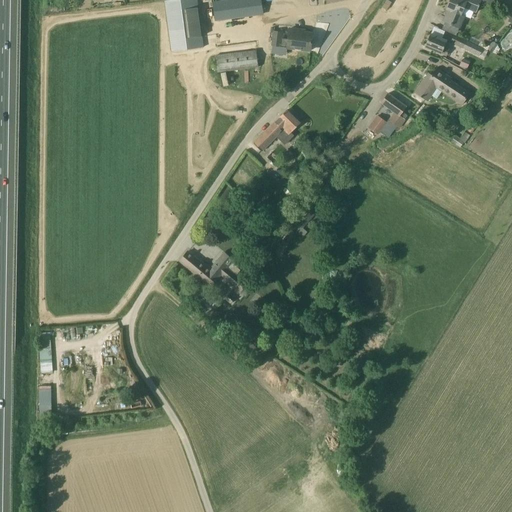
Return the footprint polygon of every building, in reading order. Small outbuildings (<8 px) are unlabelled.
[(197,0),(171,0),(164,1),(171,52),(204,47),(197,0)] [(262,0),(229,0),(212,2),(215,21),(264,14),(262,0)] [(476,13),(481,0),(450,0),(447,9),(448,9),(443,21),(460,28),(465,16),(463,15),(466,9),(476,13)] [(217,27),(219,48),(253,45),(251,25),(217,27)] [(310,51),(313,34),(313,32),(305,31),(305,30),(289,27),(287,39),(282,38),(283,32),(273,31),(271,46),(286,48),(286,49),(295,50),(295,49),(310,51)] [(447,41),(440,38),(431,34),(425,47),(447,56),(449,50),(444,48),(447,41)] [(454,35),(450,43),(484,59),(488,51),(483,49),(454,35)] [(492,52),(497,46),(497,45),(493,42),(490,47),(488,49),(492,52)] [(256,50),(215,55),(217,73),(258,68),(256,50)] [(437,69),(438,69),(437,69),(432,76),(429,74),(416,93),(427,101),(436,87),(462,105),(469,94),(450,81),(451,79),(437,69)] [(407,106),(396,99),(388,93),(381,103),(394,112),(388,120),(389,121),(386,125),(397,132),(399,128),(400,129),(406,120),(405,120),(407,116),(402,112),(407,106)] [(300,124),(293,117),(286,110),(279,117),(280,117),(253,143),(262,152),(277,137),(285,145),(294,136),(291,133),(300,124)] [(377,134),(386,122),(378,117),(369,128),(377,134)] [(303,165),(297,171),(302,175),(307,169),(303,165)] [(209,269),(195,258),(188,251),(180,261),(199,277),(196,280),(204,287),(208,284),(210,286),(232,258),(224,251),(209,269)] [(240,294),(247,285),(248,284),(226,266),(219,275),(228,282),(227,284),(240,294)] [(235,298),(229,294),(225,299),(230,304),(235,298)] [(278,301),(273,306),(282,313),(283,312),(288,317),(289,310),(278,301)] [(51,332),(39,332),(41,372),(53,372),(51,332)]
